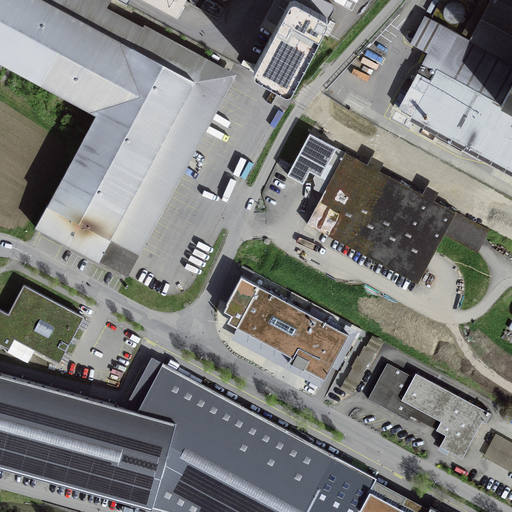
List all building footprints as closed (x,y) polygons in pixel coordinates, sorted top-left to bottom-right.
[(110,0),(0,0),(0,63),(95,114),(34,229),(122,276),(230,73),(107,7),(110,0)] [(185,3),(204,12),(210,0),(143,0),(178,17),(185,3)] [(328,17),(294,0),(289,0),(252,72),(290,91),(328,17)] [(511,6),(500,0),(490,0),(470,39),(431,18),(430,19),(425,16),(410,43),(428,53),(399,107),(511,168),(511,6)] [(293,172),(329,193),(313,223),(428,284),(464,219),(348,158),(312,137),(293,172)] [(291,362),(324,380),(347,337),(242,281),(225,312),(233,316),(229,324),(293,358),(291,362)] [(0,346),(7,350),(14,338),(60,362),(84,316),(24,285),(9,314),(0,309),(0,346)] [(382,340),(369,333),(340,389),(353,396),(382,340)] [(369,401),(467,451),(489,412),(390,360),(369,401)] [(137,412),(0,375),(0,467),(167,511),(444,511),(431,505),(426,511),(415,511),(373,492),(379,480),(163,365),(137,412)] [(486,458),(511,472),(511,441),(499,434),(486,458)]
